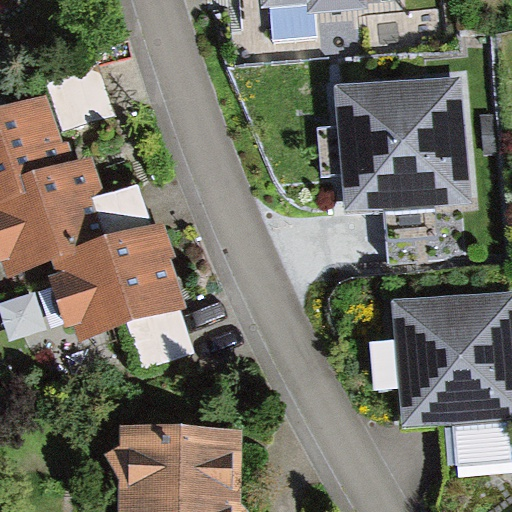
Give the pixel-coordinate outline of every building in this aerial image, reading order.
[(260,0),(262,17),(307,13),(307,22),(367,17),(366,6),(404,3),(403,0),(260,0)] [(46,85),(64,137),(116,119),(97,67),(46,85)] [(463,79),(334,92),(347,219),(475,206),(463,79)] [(49,98),(0,114),(0,270),(4,269),(9,284),(56,268),(61,284),(53,286),(69,334),(77,331),(82,346),(131,329),(146,372),(193,357),(178,312),(186,310),(171,264),(177,261),(166,227),(154,231),(139,187),(108,197),(96,160),(72,168),(49,98)] [(511,295),(392,306),(404,435),(511,425),(511,295)] [(245,434),(122,434),(121,454),(107,462),(120,488),(119,511),(246,511),(243,509),(245,434)]
